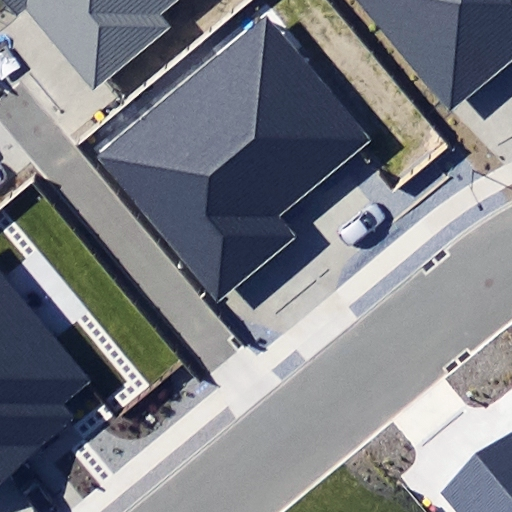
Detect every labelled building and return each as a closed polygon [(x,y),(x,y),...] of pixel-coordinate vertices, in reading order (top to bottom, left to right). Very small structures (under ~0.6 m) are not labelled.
[(25,4),(93,88),(169,27),(160,16),(179,0),(4,0),(15,12),(25,4)] [(511,0),(362,0),(453,109),(511,60),(511,0)] [(96,157),(216,302),(296,236),(279,216),(371,140),(268,15),(96,157)] [(0,474),(69,417),(62,409),(95,381),(0,268),(0,474)] [(511,511),(511,435),(441,493),(456,511),(511,511)]
